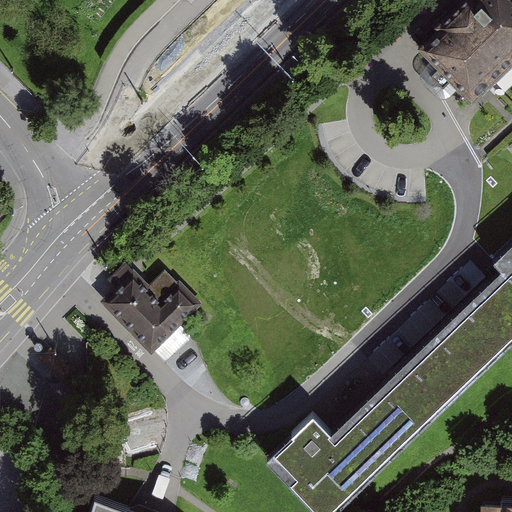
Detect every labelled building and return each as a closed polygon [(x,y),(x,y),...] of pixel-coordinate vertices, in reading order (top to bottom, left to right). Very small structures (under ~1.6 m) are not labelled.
[(511,0),(476,0),(429,46),(482,101),(511,72),(511,0)] [(145,274),(113,302),(157,350),(206,307),(185,284),(168,299),(145,274)] [(511,277),(352,429),(333,409),(289,451),(316,479),(312,482),(341,511),(346,511),(511,354),(511,277)] [(56,349),(43,361),(67,388),(80,377),(56,349)] [(141,492),(140,507),(180,509),(180,494),(141,492)] [(151,511),(111,496),(106,511),(151,511)] [(511,511),(511,502),(495,501),(494,511),(511,511)]
